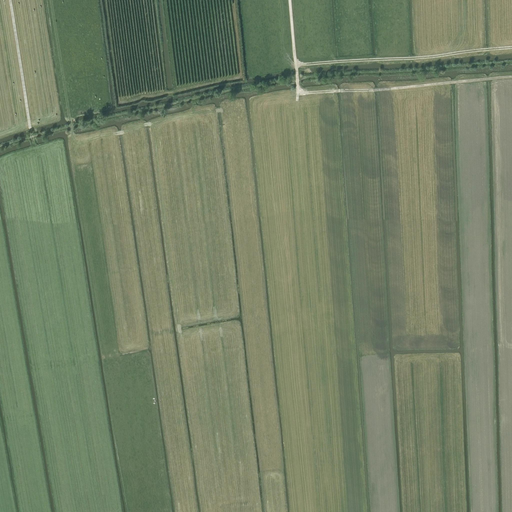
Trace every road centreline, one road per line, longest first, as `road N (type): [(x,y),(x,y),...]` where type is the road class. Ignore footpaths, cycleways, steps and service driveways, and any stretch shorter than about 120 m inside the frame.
road 1 (track): [(511,65),(292,79),(0,146)]
road 2 (track): [(311,314),(290,0)]
road 3 (track): [(298,93),(511,77)]
road 4 (track): [(34,149),(10,0)]
